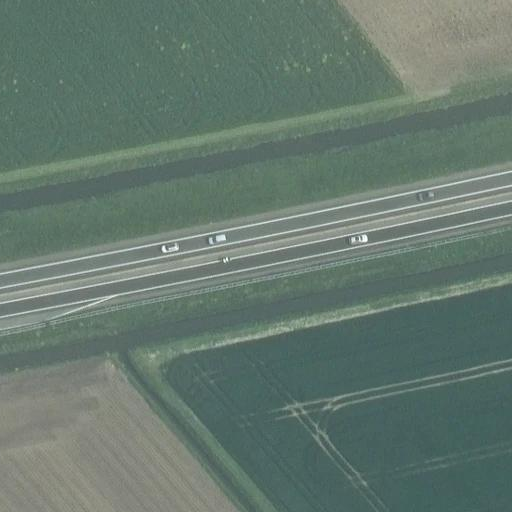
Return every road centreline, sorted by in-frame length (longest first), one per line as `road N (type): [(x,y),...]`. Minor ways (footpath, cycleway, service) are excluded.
road 1 (trunk): [(511,171),(0,276)]
road 2 (trunk): [(0,308),(511,205)]
